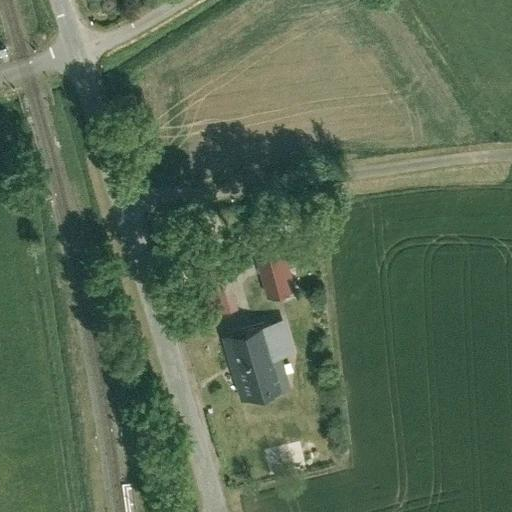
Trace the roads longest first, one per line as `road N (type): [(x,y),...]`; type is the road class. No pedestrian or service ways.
road 1 (unclassified): [(221,511),(82,57)]
road 2 (residential): [(191,0),(82,57)]
